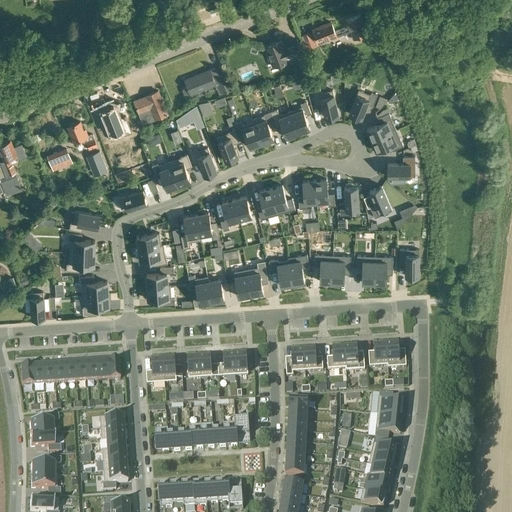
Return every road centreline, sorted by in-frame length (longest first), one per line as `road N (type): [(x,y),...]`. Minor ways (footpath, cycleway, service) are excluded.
road 1 (residential): [(271,315),(399,306),(417,312),(423,387),(403,511)]
road 2 (tertiary): [(0,119),(305,0)]
road 3 (residential): [(129,325),(117,257),(121,226),(262,162)]
road 4 (residential): [(262,162),(351,165),(357,141),(342,130),(271,159)]
road 5 (residential): [(271,315),(275,405),(266,511)]
road 6 (residential): [(129,325),(141,511)]
road 7 (residential): [(12,511),(13,429),(0,350)]
road 8 (residential): [(129,325),(271,315)]
road 9 (residential): [(0,333),(129,325)]
